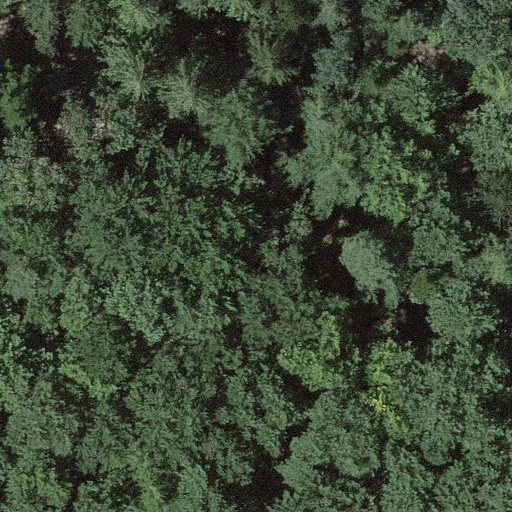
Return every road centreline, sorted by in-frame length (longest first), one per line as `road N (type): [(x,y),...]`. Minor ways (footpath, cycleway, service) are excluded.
road 1 (track): [(511,6),(399,63),(237,108),(84,142),(0,147)]
road 2 (track): [(110,0),(84,142),(185,511)]
